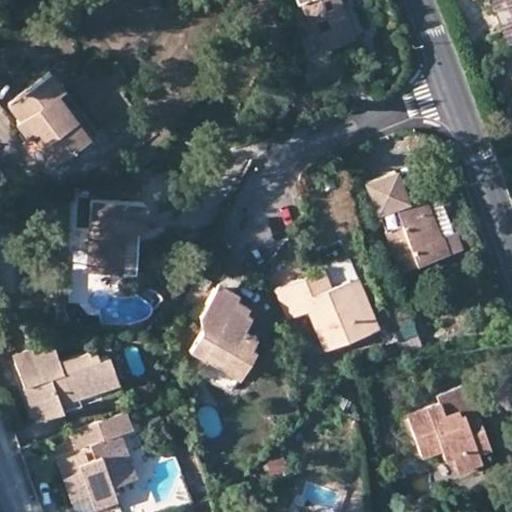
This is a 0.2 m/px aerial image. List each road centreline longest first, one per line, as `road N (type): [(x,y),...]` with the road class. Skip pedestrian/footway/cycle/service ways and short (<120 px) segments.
road 1 (residential): [(451,93),(305,144),(271,188),(268,225)]
road 2 (tertiary): [(451,93),(511,252)]
